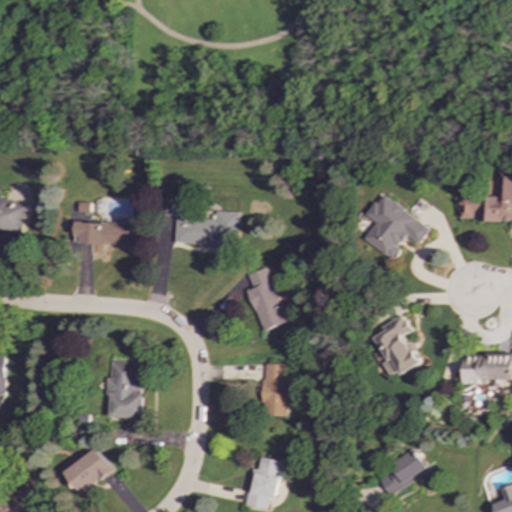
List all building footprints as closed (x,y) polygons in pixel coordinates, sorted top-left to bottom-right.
[(460,196),(460,219),(477,218),(477,223),(511,222),(511,172),(498,172),(498,196),(460,196)] [(432,228),(382,195),(368,216),(377,222),(365,241),(394,260),(409,236),(421,244),(432,228)] [(0,229),(19,234),(27,204),(0,197),(0,229)] [(240,215),(192,214),(192,205),(178,204),(177,243),(201,244),(201,248),(240,249),(240,215)] [(129,246),(130,223),(78,222),(78,236),(83,236),(83,245),(129,246)] [(264,332),(289,322),(266,264),(247,271),(253,288),(247,290),(264,332)] [(423,365),(408,335),(414,332),(406,315),(383,327),(386,333),(378,337),(390,361),(386,363),(392,375),(402,371),(404,375),(423,365)] [(511,354),(482,354),(482,369),(467,369),(467,385),(493,385),(493,386),(511,386),(511,354)] [(142,419),(142,362),(112,362),(112,378),(110,378),(110,420),(142,419)] [(288,417),(289,365),(265,364),(264,416),(288,417)] [(83,495),(115,469),(98,448),(66,473),(83,495)] [(393,495),(430,473),(417,452),(380,473),(393,495)] [(284,461),(261,458),(259,470),(253,469),(246,507),(268,511),(270,497),(277,499),(284,461)] [(497,511),(511,511),(511,485),(503,489),(507,499),(494,504),(497,511)]
